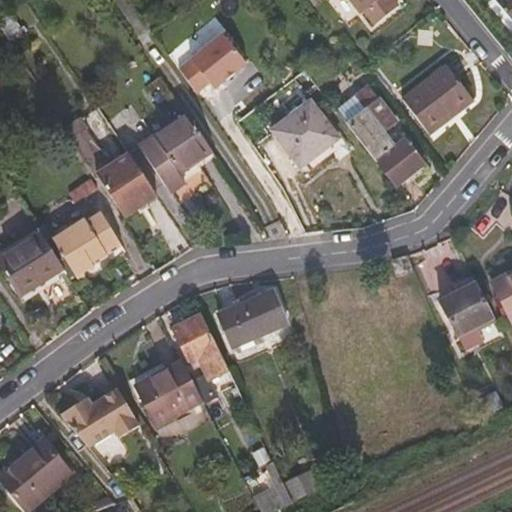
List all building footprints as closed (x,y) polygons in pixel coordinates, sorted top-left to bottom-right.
[(348,0),(360,15),(364,12),(373,23),(379,18),(396,5),(391,0),(348,0)] [(511,0),(491,0),(511,24),(511,0)] [(449,67),(405,102),(430,135),(446,123),(446,119),(473,97),(449,67)] [(372,88),(341,113),(396,184),(423,163),(407,140),(397,148),(386,134),(399,124),(372,88)] [(307,168),(342,142),(316,107),(281,133),(307,168)] [(183,175),(216,151),(191,114),(143,147),(174,193),(189,183),(183,175)] [(130,152),(97,175),(126,219),(160,197),(130,152)] [(72,193),(78,203),(100,188),(93,180),(72,193)] [(55,239),(77,276),(109,256),(109,255),(122,246),(99,211),(93,215),(55,239)] [(64,269),(71,280),(77,276),(55,239),(44,226),(38,230),(41,234),(64,269)] [(64,269),(41,234),(0,261),(0,265),(20,297),(64,269)] [(415,276),(409,260),(393,267),(401,281),(415,276)] [(511,277),(499,284),(511,313),(511,277)] [(496,313),(480,280),(443,298),(458,332),(475,323),(496,313)] [(236,349),(292,323),(276,292),(222,316),(236,349)] [(230,372),(203,318),(177,331),(191,362),(202,359),(212,381),(230,372)] [(475,323),(458,332),(464,346),(481,337),(475,323)] [(159,425),(203,401),(182,361),(137,386),(159,425)] [(138,416),(116,383),(93,399),(90,395),(61,414),(86,447),(116,427),(118,430),(138,416)] [(0,475),(26,510),(71,475),(46,441),(0,473),(0,475)] [(311,470),(282,482),(291,501),(320,488),(311,470)] [(255,499),(261,511),(274,511),(292,503),(291,501),(282,482),(278,472),(273,475),(277,488),(255,499)]
